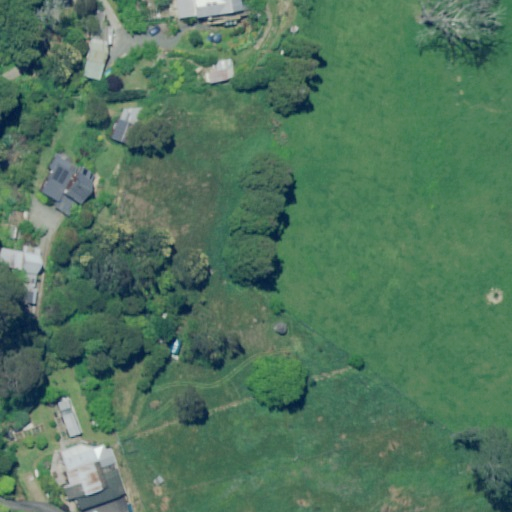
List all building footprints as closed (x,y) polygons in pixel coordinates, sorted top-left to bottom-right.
[(232,0),(169,0),(173,21),(234,12),(232,0)] [(95,81),(105,26),(86,23),(77,78),(95,81)] [(227,61),(209,64),(212,83),(230,80),(227,61)] [(141,110),(118,112),(106,139),(125,148),(141,110)] [(66,164),(52,157),(33,194),(55,205),(51,211),(67,219),(89,177),(73,168),(70,175),(62,171),(66,164)] [(35,248),(18,246),(17,254),(0,251),(0,269),(17,272),(12,304),(29,306),(32,286),(29,286),(35,248)] [(78,434),(63,394),(51,399),(65,438),(78,434)] [(122,495),(105,444),(84,451),(82,445),(55,454),(58,464),(50,467),(61,502),(72,498),(76,511),(122,495)]
